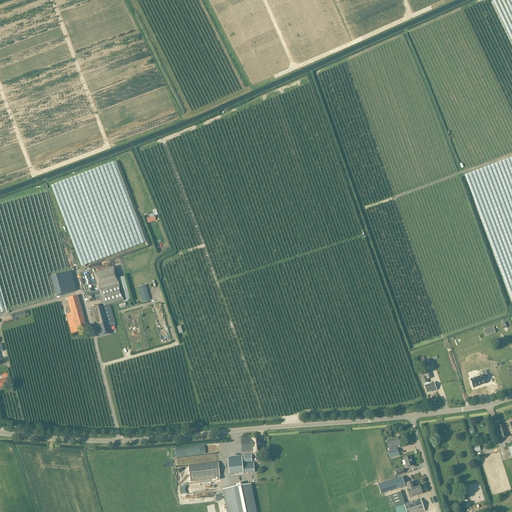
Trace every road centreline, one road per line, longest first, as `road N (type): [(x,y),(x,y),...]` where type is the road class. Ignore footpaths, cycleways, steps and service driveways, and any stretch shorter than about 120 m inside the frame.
road 1 (tertiary): [(0,433),(127,440),(412,416)]
road 2 (track): [(441,334),(394,198),(511,153)]
road 3 (track): [(0,86),(33,175),(108,146)]
road 4 (track): [(52,0),(108,146)]
